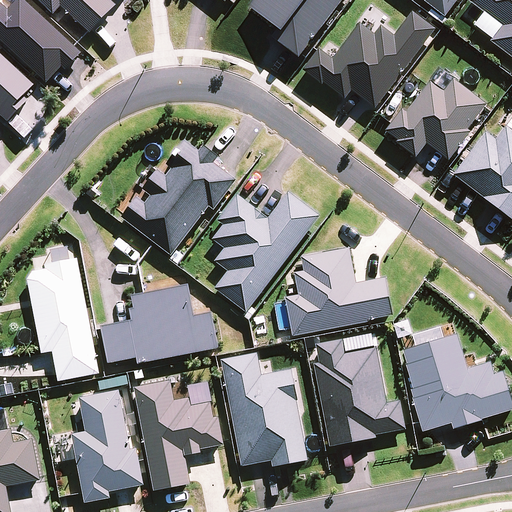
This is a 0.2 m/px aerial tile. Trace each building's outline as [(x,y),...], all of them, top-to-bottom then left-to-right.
[(83,54),(23,0),(18,0),(9,11),(0,3),(0,40),(47,84),(62,68),(66,72),(83,54)] [(36,0),(54,15),(61,7),(92,35),(117,7),(109,1),(109,0),(115,0),(117,1),(117,0),(36,0)] [(345,0),(255,0),(249,9),(278,32),(272,39),(299,59),(345,0)] [(420,0),(445,19),(459,0),(420,0)] [(511,0),(469,0),(469,2),(503,28),(491,43),(511,58),(511,0)] [(436,30),(412,13),(394,37),(381,28),(375,36),(360,25),(333,61),(319,50),(303,72),(322,86),(324,84),(345,100),(352,92),(375,109),(436,30)] [(35,87),(0,54),(0,117),(7,125),(29,102),(25,98),(35,87)] [(487,106),(453,80),(444,92),(431,82),(407,114),(402,110),(386,132),(398,141),(396,144),(416,159),(427,145),(449,162),(471,133),(468,131),(487,106)] [(511,131),(506,128),(496,141),(486,134),(454,177),(484,199),(482,200),(511,222),(511,131)] [(200,153),(186,143),(168,166),(172,170),(166,178),(158,172),(144,191),(152,197),(146,205),(138,199),(122,220),(171,257),(209,207),(214,211),(237,181),(215,165),(219,159),(204,148),(200,153)] [(321,218),(289,193),(269,220),(237,196),(217,222),(224,226),(213,240),(225,250),(215,263),(229,273),(215,290),(247,314),(321,218)] [(305,272),(295,274),(299,297),(286,299),(294,338),(369,323),(369,321),(393,317),(386,279),(357,285),(350,250),(302,259),(305,272)] [(78,261),(46,267),(47,271),(33,273),(28,281),(42,355),(53,353),(59,383),(100,375),(78,261)] [(195,318),(189,287),(145,296),(133,298),(135,311),(131,312),(133,322),(102,328),(109,365),(137,360),(139,366),(219,350),(212,314),(195,318)] [(458,336),(403,352),(427,432),(452,425),(454,431),(482,422),(482,421),(511,411),(511,400),(504,373),(494,376),(491,364),(468,371),(458,336)] [(320,365),(314,366),(330,448),(377,439),(376,436),(406,430),(401,401),(388,404),(376,349),(346,355),(343,341),(316,346),(320,365)] [(258,354),(222,361),(242,467),(272,462),(273,469),(308,462),(297,403),(298,402),(293,371),(262,377),(258,354)] [(171,382),(135,389),(155,492),(192,485),(186,457),(202,454),(201,451),(225,446),(219,418),(214,419),(211,403),(192,407),(191,399),(175,402),(171,382)] [(191,399),(192,407),(211,403),(213,403),(209,384),(189,388),(191,399)] [(84,494),(86,504),(108,500),(111,500),(110,493),(144,487),(137,450),(131,451),(120,391),(80,398),(87,433),(73,436),(84,494)] [(0,433),(9,431),(5,411),(0,412),(0,433)] [(0,511),(12,511),(8,488),(42,481),(34,440),(15,444),(12,431),(9,431),(0,433),(0,511)]
